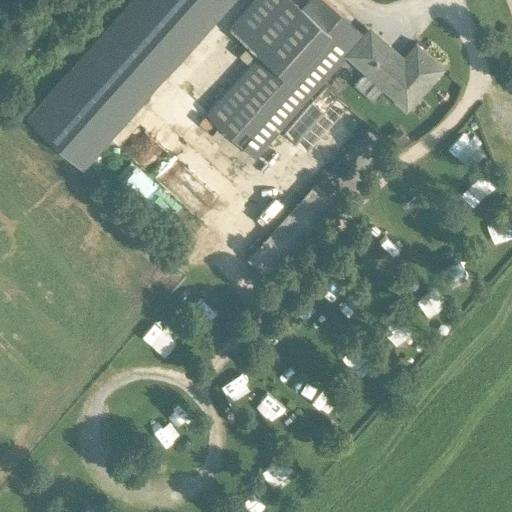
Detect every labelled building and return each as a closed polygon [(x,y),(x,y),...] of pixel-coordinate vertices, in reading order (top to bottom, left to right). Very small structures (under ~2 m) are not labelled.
[(210,0),(112,0),(13,114),(72,164),(210,0)] [(294,0),(252,0),(228,27),(264,59),(211,118),(253,158),(364,37),(323,0),(306,0),(301,6),(294,0)] [(364,37),(347,56),(406,109),(443,68),(416,43),(396,65),(364,37)] [(322,87),(282,133),(306,154),(336,120),(327,113),(338,100),(322,87)] [(347,167),(340,161),(332,169),(339,176),(347,167)] [(334,200),(317,186),(299,207),(316,221),(334,200)] [(288,247),(271,233),(253,254),(270,269),(288,247)]
